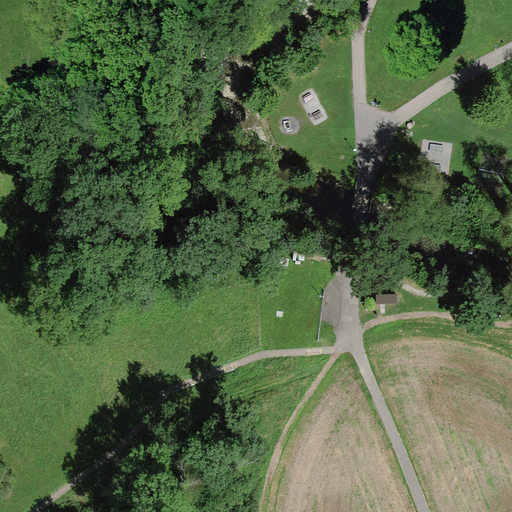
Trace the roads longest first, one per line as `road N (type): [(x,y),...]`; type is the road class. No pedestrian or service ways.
road 1 (track): [(353,336),(424,511)]
road 2 (track): [(511,50),(362,136)]
